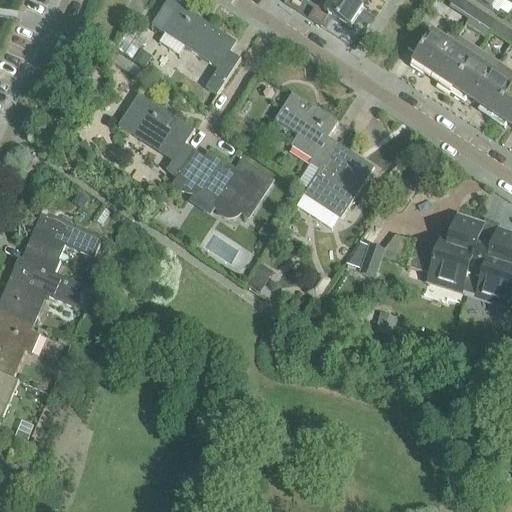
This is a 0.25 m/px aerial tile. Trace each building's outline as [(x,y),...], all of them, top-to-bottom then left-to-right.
[(350,32),(363,12),(344,0),(332,0),(323,14),(350,32)] [(344,0),(363,12),(370,0),(344,0)] [(476,11),(458,0),(455,0),(451,7),(471,20),(476,11)] [(470,0),(493,15),(502,0),(470,0)] [(168,2),(150,29),(219,73),(207,92),(217,98),(240,63),(229,56),(236,46),(168,2)] [(313,10),(307,20),(320,28),(326,18),(313,10)] [(497,24),(476,11),(471,20),(491,33),(497,24)] [(511,34),(497,24),(491,33),(511,46),(511,34)] [(433,81),(454,49),(433,35),(430,39),(420,32),(407,52),(417,58),(411,67),(413,68),(411,71),(424,79),(426,76),(433,81)] [(451,97),(474,62),(454,49),(433,81),(439,85),(437,88),(451,97)] [(472,107),(493,75),(474,62),(451,97),(463,105),(465,102),(472,107)] [(491,123),(511,90),(511,87),(493,75),(472,107),(480,111),(478,114),(491,123)] [(511,132),(511,90),(491,123),(504,131),(506,128),(511,132)] [(139,97),(118,129),(152,152),(156,145),(176,158),(172,166),(165,175),(176,182),(194,155),(183,148),(193,133),(139,97)] [(292,98),(275,124),(298,138),(291,149),(312,163),(297,186),(308,193),(337,148),(327,142),(337,127),(292,98)] [(252,129),(235,117),(227,131),(243,142),(252,129)] [(94,158),(86,143),(70,152),(78,168),(95,159),(94,158)] [(308,193),(303,199),(313,206),(340,223),(374,172),(347,155),(337,148),(308,193)] [(176,182),(172,188),(184,196),(189,198),(194,198),(200,196),(203,193),(216,202),(215,207),(215,212),(218,217),(221,220),(225,222),(229,223),(234,222),(238,221),(241,218),(249,223),(275,185),(242,163),(236,172),(209,154),(204,162),(194,155),(176,182)] [(156,219),(172,228),(181,213),(165,203),(156,219)] [(58,263),(64,250),(93,263),(102,242),(42,216),(21,263),(55,278),(61,264),(58,263)] [(465,307),(491,231),(459,221),(459,220),(458,219),(453,233),(446,231),(438,254),(417,247),(418,246),(416,245),(408,271),(431,278),(424,298),(447,305),(448,302),(465,307)] [(277,235),(266,226),(259,236),(270,246),(277,235)] [(511,238),(492,231),(493,230),(491,229),(491,231),(465,307),(483,313),(482,317),(505,324),(511,304),(511,303),(511,238)] [(374,281),(384,254),(371,250),(362,276),(374,281)] [(360,272),(366,255),(358,252),(348,267),(360,272)] [(30,314),(37,297),(74,313),(84,291),(55,278),(21,263),(17,262),(0,302),(0,315),(32,330),(38,317),(30,314)] [(261,294),(274,276),(261,267),(249,286),(261,294)] [(32,330),(0,315),(0,377),(13,383),(25,355),(31,358),(39,340),(30,336),(32,330)] [(392,339),(397,326),(380,320),(376,334),(392,339)] [(0,424),(17,385),(13,383),(0,377),(0,424)]
